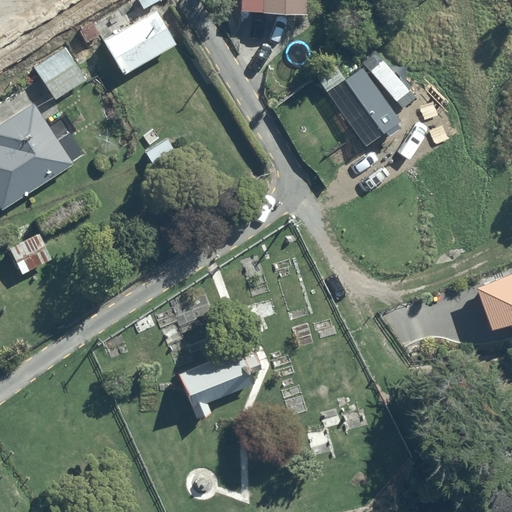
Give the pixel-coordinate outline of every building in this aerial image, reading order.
[(236,0),(236,19),(304,22),(304,0),(236,0)] [(154,12),(100,43),(121,79),(175,48),(154,12)] [(64,51),(33,70),(52,103),(84,84),(64,51)] [(68,135),(56,142),(34,106),(0,125),(0,214),(73,171),(70,165),(82,158),(68,135)] [(36,235),(5,251),(19,278),(50,263),(36,235)] [(496,275),(472,282),(487,327),(507,320),(510,328),(511,327),(511,264),(495,270),(496,275)] [(253,347),(173,377),(192,429),(213,421),(206,404),(249,388),(245,376),(262,370),(253,347)]
